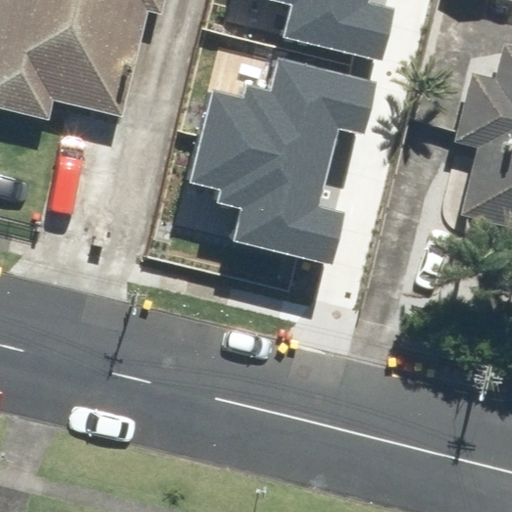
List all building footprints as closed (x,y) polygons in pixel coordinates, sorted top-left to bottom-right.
[(0,0),(0,107),(41,118),(44,104),(119,121),(146,0),(0,0)] [(293,0),(285,30),(384,56),(397,8),(367,0),(293,0)] [(457,219),(511,230),(511,51),(494,48),(457,219)] [(210,90),(197,137),(323,170),(334,128),(364,136),(377,87),(278,61),(270,92),(242,85),(239,97),(210,90)] [(323,170),(197,137),(185,182),(215,190),(211,202),(239,209),(231,240),(330,266),(343,218),(313,210),(323,170)]
